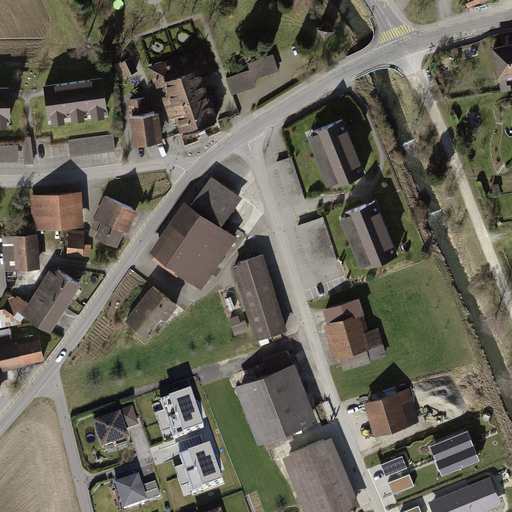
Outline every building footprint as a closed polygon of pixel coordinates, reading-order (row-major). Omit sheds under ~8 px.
[(511,42),(489,47),(496,81),(511,77),(511,42)] [(177,133),(211,122),(195,74),(208,70),(201,48),(146,65),(153,88),(161,85),(177,133)] [(233,93),(258,85),(256,78),(281,70),(275,53),(249,61),(251,68),(228,75),(233,93)] [(129,57),(117,63),(123,75),(135,69),(129,57)] [(104,71),(45,72),(46,113),(105,111),(104,71)] [(22,74),(0,74),(0,114),(23,114),(22,74)] [(145,97),(126,99),(128,113),(147,110),(145,97)] [(127,144),(158,140),(155,112),(124,115),(127,144)] [(364,173),(342,119),(314,131),(336,185),(364,173)] [(73,155),(117,146),(114,132),(70,141),(73,155)] [(24,134),(0,133),(0,151),(24,151),(24,134)] [(292,157),(276,162),(291,204),(306,198),(292,157)] [(206,174),(186,202),(184,200),(148,250),(198,286),(234,235),(218,224),(237,196),(206,174)] [(77,190),(27,195),(30,230),(81,225),(77,190)] [(122,235),(133,208),(99,194),(88,221),(122,235)] [(396,253),(375,201),(346,212),(367,265),(396,253)] [(325,218),(300,225),(312,268),(338,260),(325,218)] [(82,232),(67,230),(65,256),(90,258),(91,246),(81,245),(82,232)] [(34,233),(0,236),(0,241),(3,270),(37,267),(34,233)] [(283,328),(258,252),(229,262),(253,337),(283,328)] [(46,332),(77,282),(47,264),(17,315),(46,332)] [(173,302),(146,283),(119,321),(146,340),(173,302)] [(365,331),(356,299),(317,310),(330,356),(335,354),(369,345),(365,331)] [(369,345),(335,354),(340,370),(387,356),(378,327),(365,331),(369,345)] [(0,339),(0,367),(34,359),(28,333),(0,339)] [(314,417),(291,362),(229,389),(253,443),(314,417)] [(407,387),(361,401),(370,431),(416,418),(407,387)] [(192,390),(162,400),(175,438),(205,427),(192,390)] [(123,413),(99,422),(109,450),(133,442),(123,413)] [(431,445),(442,473),(479,459),(468,430),(431,445)] [(335,511),(356,504),(327,434),(277,454),(300,511),(335,511)] [(211,445),(180,456),(193,494),(224,483),(211,445)] [(402,456),(381,464),(386,476),(407,468),(402,456)] [(410,474),(389,482),(394,493),(415,485),(410,474)] [(126,511),(131,511),(154,505),(145,476),(118,484),(126,511)] [(430,501),(433,511),(478,511),(502,503),(491,477),(430,501)]
